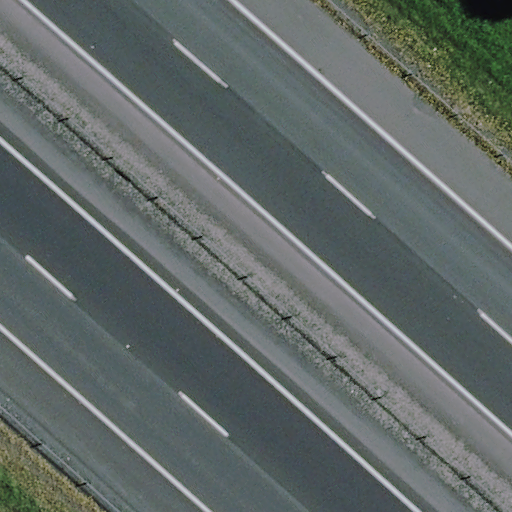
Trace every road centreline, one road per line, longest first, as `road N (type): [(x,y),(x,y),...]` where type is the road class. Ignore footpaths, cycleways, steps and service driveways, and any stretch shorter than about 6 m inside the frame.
road 1 (motorway): [(28,0),(511,433)]
road 2 (motorway): [(204,511),(0,328)]
